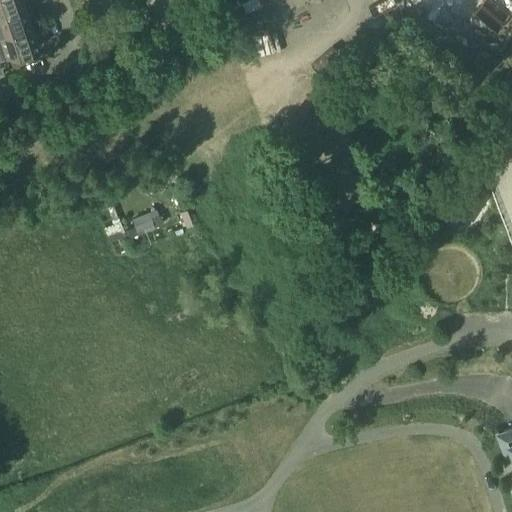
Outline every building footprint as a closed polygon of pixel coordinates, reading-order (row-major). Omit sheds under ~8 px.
[(0,0),(0,13),(26,5),(24,0),(0,0)] [(0,13),(0,36),(33,25),(26,5),(0,13)] [(0,59),(40,46),(33,25),(0,36),(0,59)] [(159,176),(175,171),(172,163),(156,168),(159,176)] [(109,186),(112,195),(153,180),(150,171),(109,186)] [(462,229),(487,191),(466,177),(441,215),(462,229)] [(359,218),(376,228),(398,194),(381,183),(359,218)] [(195,222),(189,207),(180,211),(186,225),(195,222)] [(130,235),(155,226),(152,218),(127,227),(130,235)] [(121,221),(105,227),(111,241),(126,236),(121,221)] [(511,428),(498,433),(505,452),(511,450),(511,452),(511,428)]
